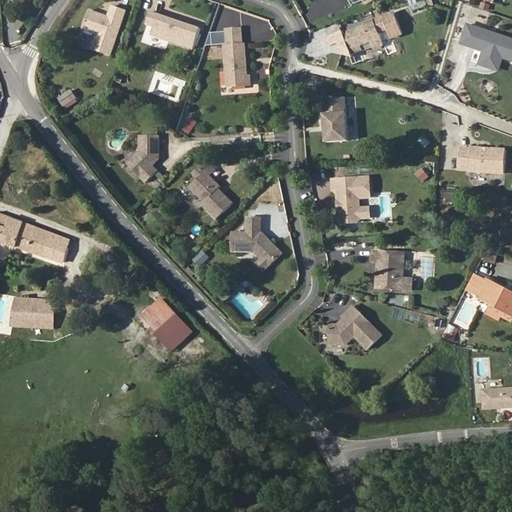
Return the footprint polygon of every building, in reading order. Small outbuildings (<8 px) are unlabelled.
[(114,0),(112,9),(111,12),(107,11),(108,8),(93,2),(86,20),(101,26),(95,40),(113,47),(129,3),(121,0),(114,0)] [(180,17),(181,14),(168,9),(155,5),(150,17),(157,19),(154,28),(196,43),(204,23),(187,17),(186,20),(180,17)] [(332,43),(342,40),(344,51),(355,53),(354,49),(364,46),(363,41),(373,37),(375,45),(385,41),(376,17),(366,20),(367,22),(346,30),(345,28),(330,33),(332,43)] [(511,37),(506,35),(505,38),(486,32),(487,29),(470,23),(464,40),(483,47),(484,45),(488,46),(482,63),(492,66),(498,50),(511,54),(511,37)] [(228,25),(229,42),(227,41),(228,83),(251,82),(250,73),(248,73),(247,41),(245,41),(244,25),(228,25)] [(506,35),(487,29),(486,32),(505,38),(506,35)] [(511,54),(498,50),(492,66),(500,69),(505,56),(511,58),(511,54)] [(64,95),(76,88),(71,80),(60,87),(64,95)] [(347,92),(325,93),(327,138),(349,137),(347,92)] [(188,125),(195,128),(198,120),(191,117),(188,125)] [(151,159),(158,153),(158,129),(138,129),(139,150),(133,150),(126,157),(144,176),(156,165),(151,159)] [(426,148),(432,142),(424,135),(419,141),(426,148)] [(502,174),(505,151),(469,147),(468,150),(467,166),(467,170),(502,174)] [(467,166),(468,150),(458,149),(456,165),(467,166)] [(208,170),(214,165),(204,155),(198,161),(203,166),(196,173),(188,181),(202,197),(199,199),(213,214),(230,198),(221,189),(218,192),(214,188),(217,184),(216,184),(219,181),(208,170)] [(203,166),(198,161),(191,167),(196,173),(203,166)] [(369,193),(368,173),(332,175),(332,185),(336,185),(336,189),(337,196),(339,196),(339,203),(337,206),(337,216),(340,219),(355,217),(359,214),(358,210),(358,204),(358,194),(369,193)] [(443,186),(443,184),(439,184),(438,193),(452,195),(453,185),(445,185),(445,187),(443,186)] [(368,214),(368,203),(358,204),(358,210),(363,214),(368,214)] [(149,218),(154,213),(148,206),(142,211),(149,218)] [(264,262),(278,249),(259,229),(257,229),(258,213),(244,213),(244,228),(229,228),(228,247),(251,247),(264,262)] [(0,242),(44,258),(52,236),(0,215),(0,242)] [(205,251),(199,245),(188,254),(195,260),(205,251)] [(379,276),(386,276),(385,286),(410,287),(411,277),(405,277),(406,257),(406,250),(371,248),(371,259),(380,260),(379,276)] [(485,260),(496,263),(498,257),(487,253),(485,260)] [(511,291),(509,290),(508,292),(472,274),(466,287),(481,295),(478,299),(492,306),(511,315),(511,291)] [(444,302),(441,296),(436,299),(439,305),(444,302)] [(54,329),(56,303),(17,300),(15,327),(54,329)] [(190,332),(160,301),(141,320),(171,350),(190,332)] [(352,332),(365,345),(380,331),(351,302),(340,312),(341,314),(343,316),(339,320),(327,320),(327,341),(343,340),(352,332)] [(511,315),(492,306),(487,315),(501,321),(503,317),(510,320),(511,315)] [(451,324),(443,337),(454,343),(462,330),(451,324)] [(511,403),(511,383),(482,386),(484,406),(511,403)]
